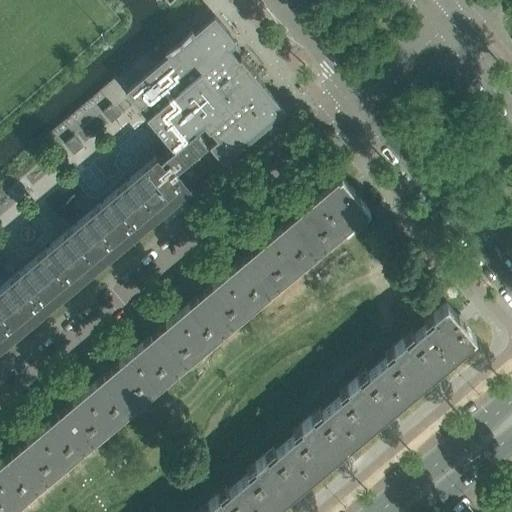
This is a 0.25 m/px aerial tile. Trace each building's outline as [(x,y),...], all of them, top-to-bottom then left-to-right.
[(0,341),(46,303),(178,192),(186,185),(187,184),(180,176),(190,168),(190,167),(184,160),(202,145),(206,141),(223,161),(285,109),(254,72),(240,56),(239,57),(236,55),(238,53),(234,48),(232,50),(230,47),(237,41),(214,14),(194,30),(191,27),(179,40),(164,49),(167,53),(146,70),(124,89),(165,137),(154,146),(162,156),(158,159),(156,156),(0,286),(0,341)] [(120,115),(111,104),(102,112),(111,122),(120,115)] [(82,146),(73,136),(64,144),(73,154),(82,146)] [(369,210),(359,197),(360,196),(352,187),(351,188),(341,175),(317,195),(343,227),(352,219),(354,222),(369,210)] [(343,227),(317,195),(270,235),(297,266),(343,227)] [(297,266),(270,235),(224,274),(250,305),(297,266)] [(250,305),(224,274),(177,312),(204,344),(250,305)] [(475,335),(464,323),(466,322),(458,312),(456,314),(446,301),(431,313),(434,316),(425,324),(451,355),(475,335)] [(157,383),(204,344),(177,312),(131,351),(157,383)] [(451,355),(425,324),(406,340),(404,336),(392,346),(395,349),(378,363),(404,394),(451,355)] [(157,383),(131,351),(85,390),(111,422),(157,383)] [(404,394),(378,363),(360,378),(357,375),(346,385),(349,388),(331,402),(357,433),(404,394)] [(111,422),(85,390),(38,429),(65,461),(111,422)] [(357,433),(331,402),(314,417),(311,414),(300,424),(302,427),(285,441),(311,472),(357,433)] [(65,461),(38,429),(0,461),(0,476),(19,499),(65,461)] [(311,472),(285,441),(267,456),(265,453),(253,462),(256,465),(239,480),(265,511),(311,472)] [(0,511),(2,511),(19,499),(0,476),(0,511)] [(263,511),(265,511),(239,480),(220,495),(218,492),(207,502),(209,505),(200,511),(263,511)]
